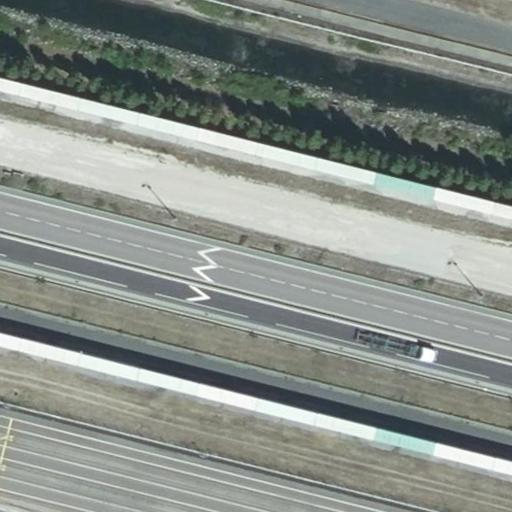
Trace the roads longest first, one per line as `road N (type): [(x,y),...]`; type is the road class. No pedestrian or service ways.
road 1 (unclassified): [(511,343),(0,213)]
road 2 (unclassified): [(0,248),(511,377)]
